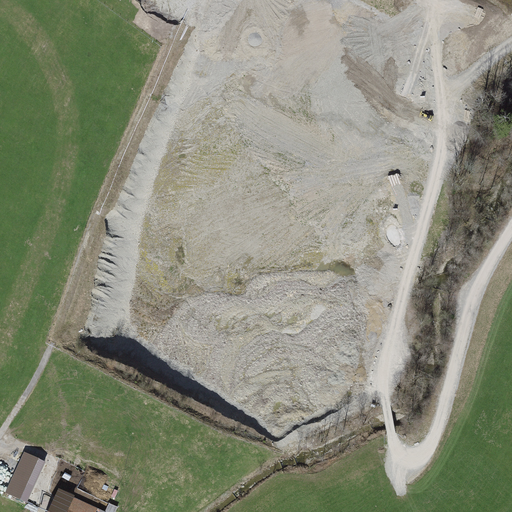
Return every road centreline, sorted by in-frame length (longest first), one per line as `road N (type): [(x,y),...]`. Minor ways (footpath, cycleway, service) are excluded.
road 1 (track): [(392,435),(381,380),(429,226),(439,156),(472,83),(511,52)]
road 2 (track): [(392,435),(408,452),(422,446),(443,409),(476,289),(511,230)]
